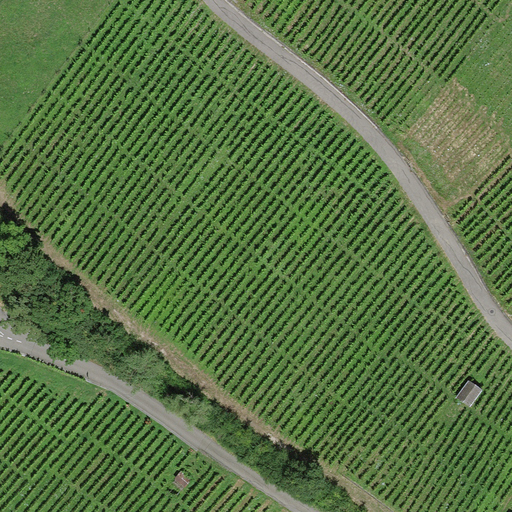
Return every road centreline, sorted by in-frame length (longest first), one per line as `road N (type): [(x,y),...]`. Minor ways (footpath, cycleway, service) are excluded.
road 1 (track): [(379,511),(0,217)]
road 2 (unclassified): [(511,339),(456,268),(423,202),(335,101),(210,0)]
road 3 (residential): [(0,334),(137,396),(308,511)]
